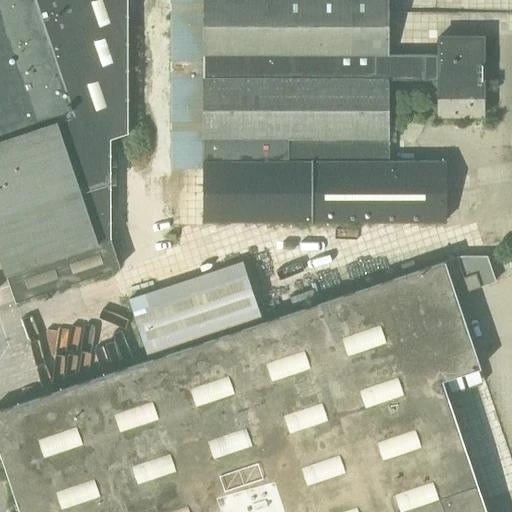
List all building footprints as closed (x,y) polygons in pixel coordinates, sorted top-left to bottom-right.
[(0,0),(0,259),(14,302),(118,268),(109,239),(110,138),(127,133),(126,0),(0,0)] [(387,80),(388,56),(388,45),(387,6),(387,0),(170,0),(171,171),(203,172),(203,223),(315,223),(329,223),(354,223),(368,223),(445,223),(445,162),(387,162),(387,130),(387,90),(387,84),(387,80)] [(482,39),(454,38),(454,37),(437,37),(437,57),(388,56),(387,80),(437,80),(437,85),(437,100),(437,118),(484,118),(484,97),(482,97),(482,39)] [(461,257),(444,263),(0,410),(0,455),(19,511),(485,511),(477,485),(441,381),(479,368),(455,296),(496,283),(487,257),(461,257)] [(261,320),(242,262),(128,301),(148,359),(261,320)]
